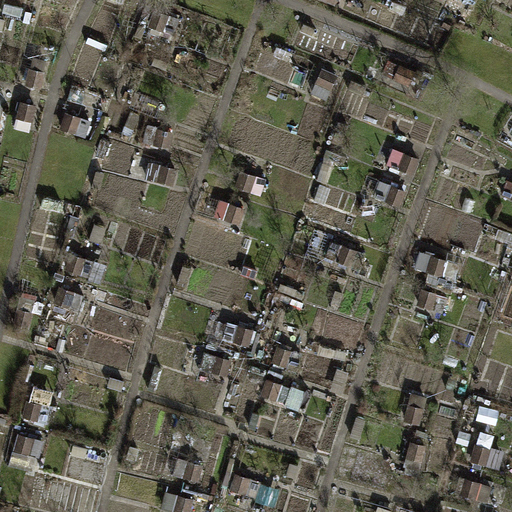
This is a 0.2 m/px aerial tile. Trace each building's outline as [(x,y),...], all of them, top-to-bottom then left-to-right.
[(36,0),(33,9),(43,12),(46,1),(42,0),(36,0)] [(402,16),(406,5),(394,0),(390,11),(402,16)] [(174,33),(179,18),(156,10),(151,24),(174,33)] [(300,29),(314,34),(316,28),(303,22),(300,29)] [(106,50),(108,44),(89,37),(87,43),(106,50)] [(166,70),(170,61),(155,56),(152,64),(166,70)] [(410,85),(417,69),(389,57),(382,73),(410,85)] [(312,91),(327,99),(341,73),(326,65),(312,91)] [(26,83),(42,87),(47,71),(30,66),(26,83)] [(363,96),(368,85),(354,79),(349,91),(363,96)] [(15,126),(31,130),(38,105),(22,100),(15,126)] [(86,137),(92,120),(67,111),(61,128),(86,137)] [(124,131),(131,135),(141,114),(133,111),(124,131)] [(170,148),(174,130),(149,124),(145,142),(170,148)] [(414,173),(420,156),(394,147),(388,164),(414,173)] [(173,185),(178,168),(150,161),(146,178),(173,185)] [(93,186),(101,189),(106,173),(98,170),(93,186)] [(263,195),(268,177),(241,170),(236,187),(263,195)] [(511,197),(511,180),(508,179),(503,194),(511,197)] [(402,205),(407,190),(382,180),(376,195),(402,205)] [(225,218),(240,224),(247,207),(231,201),(225,218)] [(93,239),(102,241),(106,226),(97,224),(93,239)] [(361,268),(366,253),(333,242),(328,257),(361,268)] [(417,265),(451,275),(455,260),(422,250),(417,265)] [(86,276),(92,259),(73,252),(66,269),(86,276)] [(179,284),(187,286),(193,267),(186,264),(179,284)] [(279,289),(302,298),(306,290),(283,281),(279,289)] [(417,302),(444,312),(450,295),(424,285),(417,302)] [(79,313),(86,295),(63,286),(56,303),(79,313)] [(330,309),(338,312),(344,293),(337,291),(330,309)] [(16,325),(30,328),(37,299),(23,295),(16,325)] [(249,349),(255,328),(228,320),(222,341),(249,349)] [(299,368),(304,354),(281,346),(276,360),(299,368)] [(201,366),(228,374),(232,360),(205,353),(201,366)] [(475,371),(483,374),(489,358),(481,355),(475,371)] [(147,387),(157,390),(163,368),(154,365),(147,387)] [(335,389),(343,391),(349,373),(341,370),(335,389)] [(122,389),(125,380),(112,376),(109,385),(122,389)] [(287,403),(293,386),(267,377),(262,395),(287,403)] [(404,419),(421,423),(428,396),(411,391),(404,419)] [(49,424),(54,406),(28,399),(23,417),(49,424)] [(256,428),(261,413),(255,411),(250,426),(256,428)] [(350,434),(360,438),(367,419),(356,415),(350,434)] [(41,455),(45,439),(20,432),(16,448),(41,455)] [(403,465),(420,470),(427,445),(410,440),(403,465)] [(499,469),(504,450),(477,443),(472,461),(499,469)] [(201,480),(205,464),(178,458),(175,473),(201,480)] [(288,475),(297,478),(301,465),(292,462),(288,475)] [(258,495),(262,480),(237,473),(233,488),(258,495)] [(488,502),(493,485),(463,477),(458,494),(488,502)] [(180,511),(191,511),(195,498),(168,491),(164,508),(180,511)]
